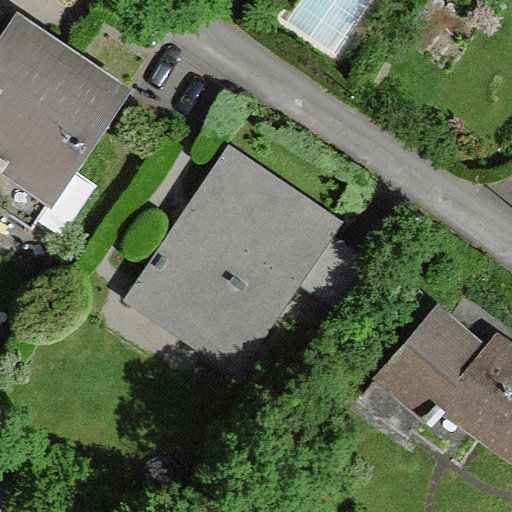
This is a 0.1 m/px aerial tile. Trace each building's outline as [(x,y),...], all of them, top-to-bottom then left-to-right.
[(20,17),(0,46),(0,163),(73,53),(20,17)] [(126,90),(73,53),(0,163),(0,204),(34,227),(115,106),(126,90)] [(226,156),(140,283),(250,355),(299,282),(332,232),(335,229),(226,156)] [(376,261),(332,232),(299,282),(342,311),(376,261)] [(483,354),(437,310),(383,371),(436,418),(449,405),(511,447),(511,350),(496,339),(483,354)]
